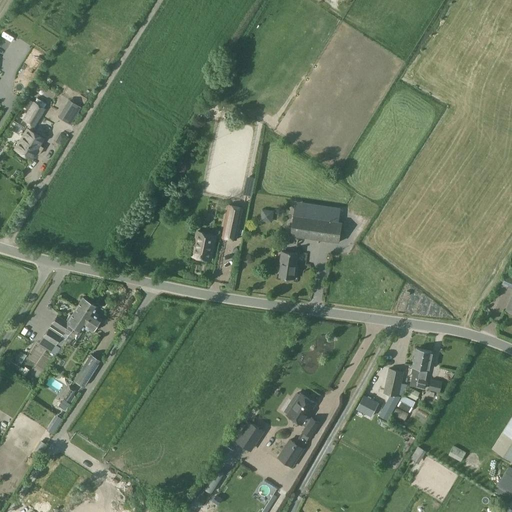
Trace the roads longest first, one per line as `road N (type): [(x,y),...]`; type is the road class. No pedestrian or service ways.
road 1 (tertiary): [(511,350),(472,334),(153,285)]
road 2 (unclassified): [(8,511),(153,285)]
